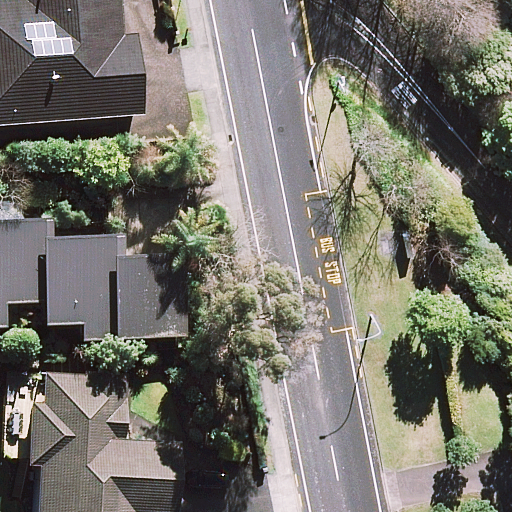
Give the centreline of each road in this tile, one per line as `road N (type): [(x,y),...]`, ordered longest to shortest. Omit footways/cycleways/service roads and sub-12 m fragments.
road 1 (tertiary): [(342,511),(245,0)]
road 2 (residential): [(511,217),(366,36),(316,0)]
